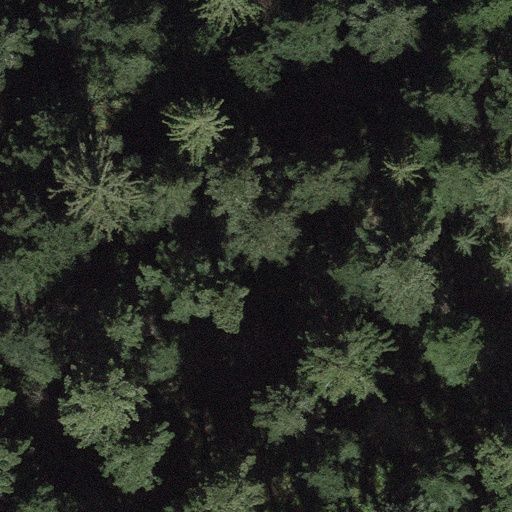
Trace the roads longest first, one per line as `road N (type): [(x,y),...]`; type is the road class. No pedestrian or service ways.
road 1 (track): [(0,122),(203,104),(511,48)]
road 2 (track): [(0,301),(346,321),(425,300),(511,291)]
road 3 (track): [(346,321),(196,382),(0,497)]
